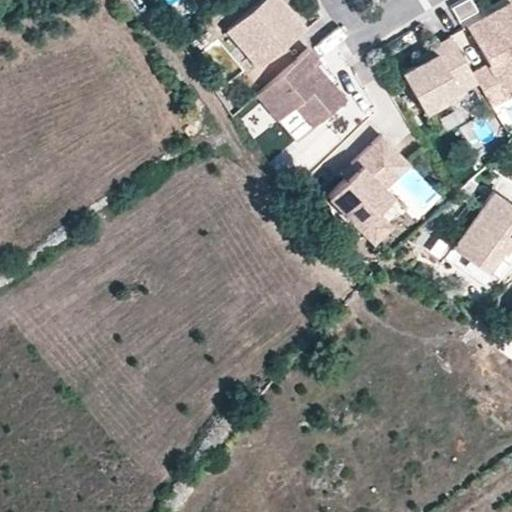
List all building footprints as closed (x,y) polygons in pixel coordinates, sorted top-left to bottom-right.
[(304,28),(279,0),(265,0),(228,34),(259,69),(304,28)] [(471,0),(461,0),(451,6),(459,20),(477,9),(471,0)] [(511,6),(508,0),(466,27),(485,57),(492,52),(497,59),(490,64),(474,75),(478,81),(494,108),(511,96),(511,6)] [(464,25),(451,32),(468,63),(481,56),(464,25)] [(474,75),(451,36),(433,47),(437,52),(423,61),(403,74),(427,113),(478,81),(474,75)] [(437,52),(433,47),(420,55),(423,61),(437,52)] [(328,79),(318,67),(321,64),(310,51),(258,98),(279,123),(280,123),(297,108),(315,128),(347,100),(334,85),(330,89),(325,83),(328,79)] [(497,59),(492,52),(485,57),(490,64),(497,59)] [(334,85),(328,79),(325,83),(330,89),(334,85)] [(387,190),(411,166),(411,165),(383,137),(354,167),(363,175),(357,181),(353,177),(348,182),(331,200),(368,238),(386,220),(380,214),(396,198),(387,190)] [(363,175),(354,167),(348,172),(353,177),(357,181),(363,175)] [(348,182),(353,177),(348,172),(344,178),(348,182)] [(511,202),(492,189),(453,248),(486,271),(500,249),(504,251),(511,241),(511,242),(511,202)] [(377,247),(395,229),(386,220),(368,238),(377,247)] [(486,271),(453,248),(446,258),(486,285),(492,275),(498,279),(511,257),(511,242),(511,241),(504,251),(500,249),(486,271)] [(511,313),(501,331),(511,337),(511,313)]
